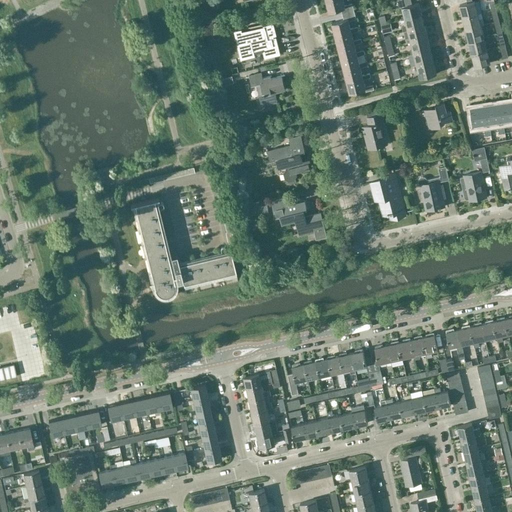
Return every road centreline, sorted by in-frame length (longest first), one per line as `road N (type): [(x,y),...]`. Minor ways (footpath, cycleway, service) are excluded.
road 1 (tertiary): [(219,356),(500,294)]
road 2 (residential): [(358,240),(299,0)]
road 3 (tertiary): [(0,407),(219,356)]
road 4 (residential): [(358,240),(370,245),(511,214)]
road 5 (residential): [(58,216),(203,177)]
